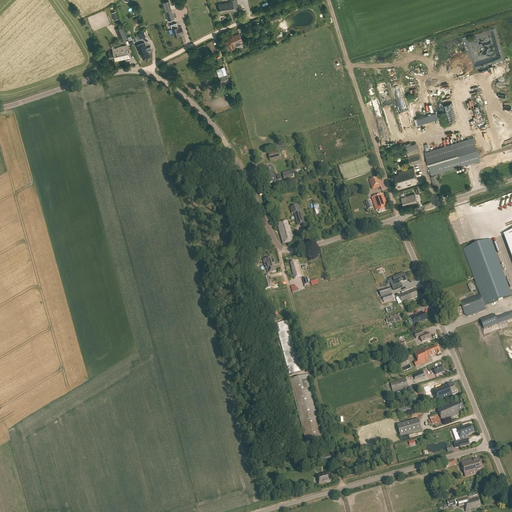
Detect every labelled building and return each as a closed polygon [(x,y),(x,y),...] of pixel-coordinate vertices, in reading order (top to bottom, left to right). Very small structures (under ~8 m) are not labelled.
[(237,7),(235,0),(229,0),(230,3),(225,4),(222,5),(222,4),(219,4),(220,13),(223,12),(223,13),(228,13),(227,12),(232,11),(232,12),(236,11),(236,7),(237,7)] [(172,10),(165,12),(168,21),(174,19),(172,10)] [(243,28),(246,34),(254,31),(251,22),(245,24),(246,27),(243,28)] [(122,27),(115,30),(121,42),(127,39),(122,27)] [(179,28),(178,27),(171,29),(174,38),(180,36),(180,34),(183,33),(181,28),(179,28)] [(243,28),(243,27),(237,29),(239,34),(232,36),(233,38),(230,39),(229,37),(226,39),(227,41),(225,42),(228,50),(235,47),(234,45),(242,41),(240,36),(246,34),(243,28)] [(146,49),(146,48),(144,42),(135,46),(139,55),(140,54),(143,60),(150,57),(148,51),(147,52),(146,49)] [(129,58),(126,46),(112,49),(113,51),(108,53),(109,59),(114,58),(115,61),(129,58)] [(229,82),(226,75),(218,78),(221,85),(229,82)] [(455,144),(425,153),(432,175),(462,166),(476,162),(480,161),(480,160),(473,138),(455,144)] [(413,166),(423,162),(417,143),(405,147),(411,165),(412,165),(413,166)] [(270,162),(280,159),(277,151),(268,153),(270,162)] [(265,178),(267,185),(276,183),(274,175),(273,176),(273,173),(274,173),(272,167),(264,169),(265,172),(264,172),(265,176),(266,176),(266,177),(265,178)] [(418,181),(414,168),(398,172),(399,175),(394,176),(397,186),(398,188),(401,187),(401,186),(418,181)] [(435,188),(440,186),(438,179),(437,175),(431,177),(435,188)] [(378,176),(368,180),(372,190),(382,187),(378,176)] [(418,203),(415,194),(407,196),(401,198),(403,206),(412,203),(412,205),(418,203)] [(388,209),(383,195),(371,199),(376,212),(378,211),(379,212),(388,209)] [(294,214),(297,226),(305,224),(299,206),(290,208),(292,214),(294,214)] [(288,227),(287,222),(279,225),(279,227),(277,227),(282,245),(294,241),(290,227),(288,227)] [(464,250),(480,295),(460,303),(460,304),(453,307),(457,316),(463,314),(467,317),(486,310),(484,306),(511,296),(491,240),(464,250)] [(271,260),(271,258),(263,260),(265,266),(266,266),(268,274),(276,272),(275,267),(273,267),(272,264),(275,263),(274,259),(271,260)] [(302,277),(297,261),(290,263),(292,269),(291,269),(294,279),(302,277)] [(392,278),(389,279),(393,291),(395,290),(402,287),(401,283),(407,281),(403,273),(392,278)] [(261,276),(265,290),(271,288),(268,275),(266,274),(261,276)] [(389,288),(379,291),(381,298),(382,297),(391,295),(389,288)] [(418,297),(415,290),(407,294),(407,293),(399,296),(403,304),(411,301),(411,300),(418,297)] [(511,311),(495,318),(494,315),(480,320),(484,329),(498,324),(498,325),(511,320),(511,319),(511,311)] [(422,314),(422,313),(418,314),(419,316),(416,317),(416,315),(410,317),(414,325),(427,320),(425,313),(422,314)] [(391,319),(388,319),(389,324),(400,321),(399,316),(399,315),(390,317),(391,319)] [(289,375),(301,372),(287,321),(275,324),(289,375)] [(414,334),(415,335),(416,339),(420,338),(422,343),(430,339),(428,333),(424,335),(422,331),(414,334)] [(437,347),(436,346),(425,350),(424,349),(414,353),(417,361),(414,363),(416,367),(429,362),(428,358),(437,354),(437,355),(441,354),(440,352),(441,352),(438,346),(437,347)] [(408,360),(399,363),(403,372),(411,369),(408,360)] [(444,372),(442,366),(436,368),(435,367),(428,369),(430,373),(434,371),(436,376),(444,372)] [(307,379),(310,379),(309,375),(289,380),(307,447),(324,443),(307,379)] [(417,383),(424,381),(422,375),(415,378),(417,383)] [(408,387),(405,379),(390,383),(391,386),(391,388),(392,391),(408,387)] [(452,396),(458,393),(454,384),(448,386),(448,385),(433,391),(438,403),(452,397),(452,396)] [(410,395),(411,402),(424,398),(423,392),(410,395)] [(465,411),(461,401),(456,404),(455,402),(437,410),(442,422),(459,415),(458,414),(465,411)] [(436,428),(442,425),(438,414),(429,418),(433,426),(435,425),(436,428)] [(400,437),(422,431),(418,419),(397,425),(400,437)] [(463,428),(462,427),(456,429),(460,441),(453,442),(455,448),(469,445),(468,439),(466,440),(465,436),(469,435),(469,434),(474,433),(471,425),(463,428)] [(484,471),(480,458),(476,460),(476,459),(474,460),(474,459),(461,463),(465,477),(484,471)] [(445,462),(446,464),(447,468),(456,466),(454,459),(445,462)] [(331,481),(329,473),(316,476),(319,485),(331,481)] [(458,508),(464,506),(466,511),(479,508),(479,507),(481,506),(479,498),(469,501),(468,498),(456,501),(458,508)] [(448,507),(456,505),(454,499),(447,501),(448,507)]
